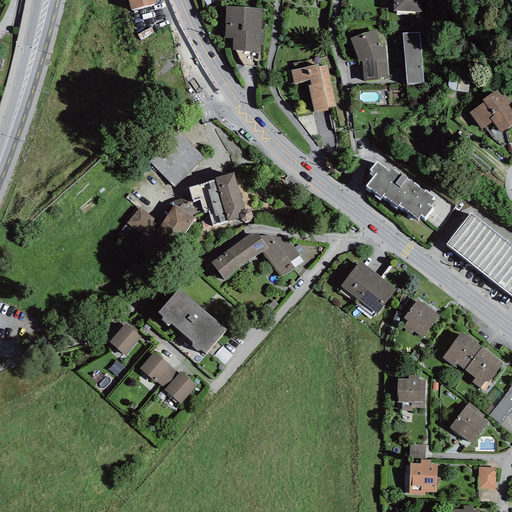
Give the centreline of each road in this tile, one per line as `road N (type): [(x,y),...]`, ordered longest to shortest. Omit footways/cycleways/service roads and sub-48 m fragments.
road 1 (residential): [(342,241),(251,229),(136,310),(65,335),(0,345)]
road 2 (secondary): [(381,229),(249,116),(179,0)]
road 3 (residential): [(342,241),(216,387)]
road 4 (secondary): [(511,327),(381,229)]
road 5 (primary): [(45,0),(0,156)]
